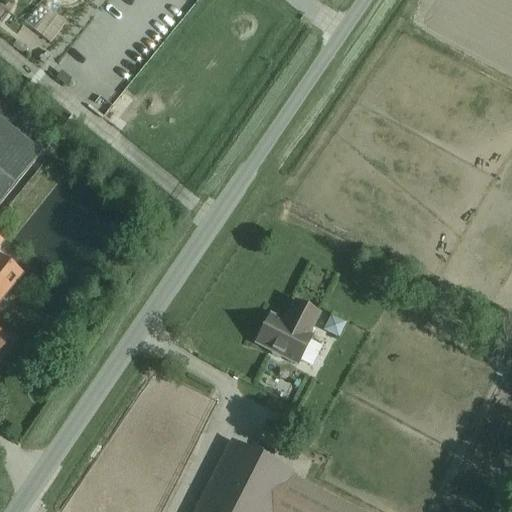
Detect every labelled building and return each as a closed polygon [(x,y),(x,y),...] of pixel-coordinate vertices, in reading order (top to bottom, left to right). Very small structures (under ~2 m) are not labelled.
[(94,87),(112,66),(34,0),(15,0),(6,12),(94,87)] [(0,204),(42,153),(0,119),(0,204)] [(0,350),(9,339),(0,331),(0,273),(5,267),(0,262),(0,350)] [(288,316),(290,317),(287,325),(270,316),(256,343),(270,350),(271,355),(279,359),(284,357),(297,364),(311,337),(307,335),(318,314),(295,302),(288,316)] [(272,511),(291,477),(292,473),(231,442),(195,511),(272,511)] [(360,511),(291,477),(272,511),(360,511)]
